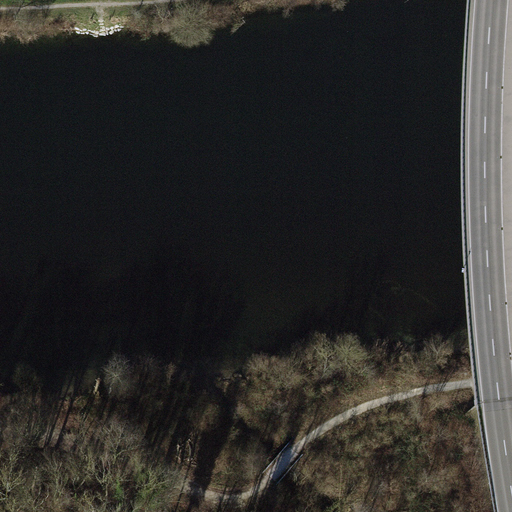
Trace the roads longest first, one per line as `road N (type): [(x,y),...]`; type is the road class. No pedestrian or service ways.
road 1 (track): [(0,431),(74,439),(207,495),(247,500),(296,449),(369,404),(511,382)]
road 2 (secondary): [(511,483),(486,227),(492,0)]
